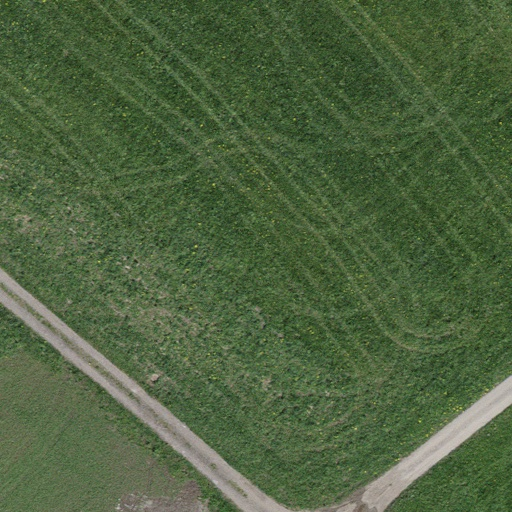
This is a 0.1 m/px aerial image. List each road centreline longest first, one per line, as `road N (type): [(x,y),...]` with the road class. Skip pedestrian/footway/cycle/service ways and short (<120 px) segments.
road 1 (track): [(0,292),(261,511)]
road 2 (track): [(364,511),(511,394)]
